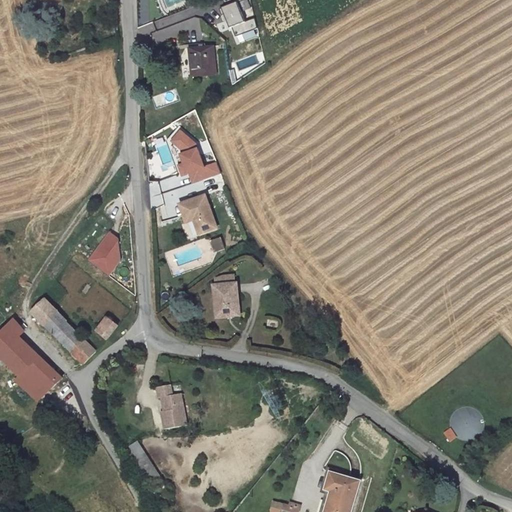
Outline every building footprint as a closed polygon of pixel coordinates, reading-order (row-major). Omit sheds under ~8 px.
[(232,27),(246,22),(238,3),(226,7),(220,10),(222,15),(225,14),(231,28),(232,27)] [(232,27),(236,36),(258,28),(255,18),(246,22),(232,27)] [(214,46),(204,47),(189,48),(192,77),(217,75),(214,46)] [(157,107),(171,103),(169,95),(155,98),(157,107)] [(173,141),(182,131),(180,129),(169,142),(181,173),(183,172),(175,152),(183,150),(173,141)] [(173,141),(183,150),(175,152),(183,172),(188,170),(191,169),(196,183),(221,174),(217,162),(205,167),(197,144),(182,131),(173,141)] [(180,204),(184,217),(192,215),(194,220),(199,234),(217,228),(206,195),(180,204)] [(123,241),(114,235),(92,263),(110,277),(123,260),(123,241)] [(221,237),(212,241),(215,252),(225,249),(221,237)] [(237,284),(215,286),(217,317),(239,315),(237,284)] [(57,312),(44,300),(32,312),(45,325),(57,312)] [(57,312),(45,325),(72,352),(84,339),(57,312)] [(108,318),(98,331),(108,339),(118,326),(108,318)] [(51,388),(62,377),(19,337),(24,331),(15,320),(0,335),(0,355),(21,377),(17,381),(34,396),(46,384),(51,388)] [(96,351),(84,339),(72,352),(84,364),(96,351)] [(46,384),(34,396),(39,400),(51,388),(46,384)] [(171,385),(157,388),(158,398),(164,397),(167,411),(161,412),(164,430),(188,425),(182,394),(173,395),(171,385)] [(482,439),(480,410),(450,412),(452,441),(482,439)] [(447,443),(455,439),(450,428),(442,432),(447,443)] [(138,442),(131,446),(139,459),(136,461),(153,488),(163,481),(138,442)] [(350,511),(360,482),(331,473),(327,489),(333,491),(326,511),(350,511)]
